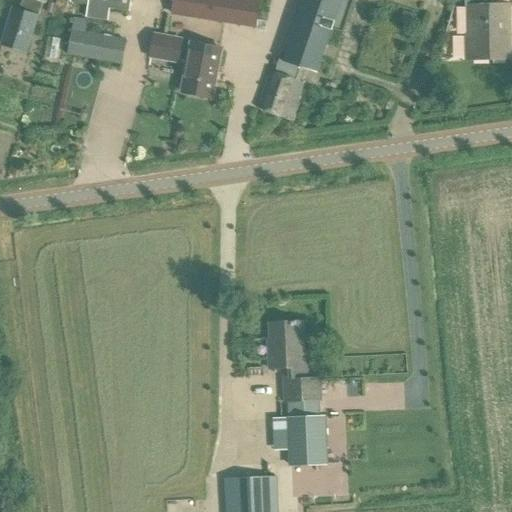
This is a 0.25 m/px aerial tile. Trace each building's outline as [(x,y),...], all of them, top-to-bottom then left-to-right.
[(13,8),(1,46),(27,54),(43,4),(46,4),(47,0),(24,0),(21,11),(13,8)] [(70,0),(70,3),(87,6),(85,18),(109,21),(111,10),(130,12),(131,0),(70,0)] [(244,0),(171,0),(176,1),(173,15),(256,28),(260,3),(244,0)] [(269,71),(257,108),(295,121),(299,106),(296,105),(307,71),(315,74),(339,0),(302,0),(278,74),(269,71)] [(468,0),(470,61),(511,60),(510,5),(501,6),(501,0),(468,0)] [(73,19),(66,55),(124,66),(129,40),(114,38),(116,27),(73,19)] [(156,32),(151,58),(181,63),(186,38),(156,32)] [(192,44),(183,92),(213,98),(222,50),(192,44)] [(149,71),(164,74),(167,63),(151,59),(149,71)] [(302,321),(270,322),(270,338),(268,339),(270,370),(283,369),(285,403),(324,402),(323,378),(307,378),(307,367),(304,367),(302,321)] [(322,416),(286,418),(288,466),(324,464),(322,416)] [(279,511),(277,476),(224,478),(225,511),(279,511)]
